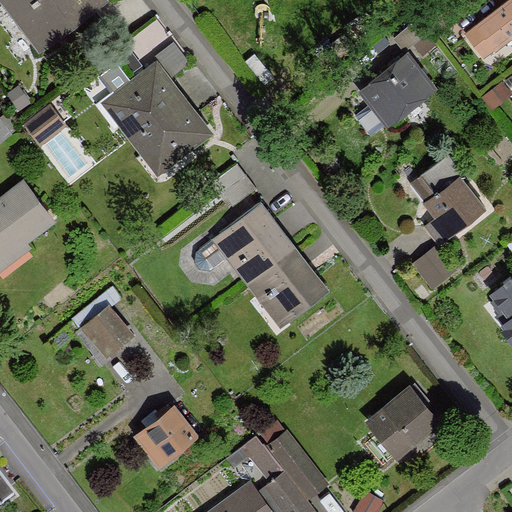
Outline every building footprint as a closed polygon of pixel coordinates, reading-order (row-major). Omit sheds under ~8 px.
[(0,0),(40,52),(108,0),(0,0)] [(511,0),(509,0),(467,32),(487,58),(511,37),(511,0)] [(394,37),(405,51),(429,32),(417,18),(394,37)] [(190,63),(175,41),(157,55),(172,76),(190,63)] [(412,54),(362,92),(389,127),(439,89),(412,54)] [(157,60),(102,102),(159,176),(214,134),(157,60)] [(511,95),(511,91),(503,80),(483,96),(494,110),(511,95)] [(67,127),(50,103),(23,123),(41,147),(67,127)] [(257,188),(238,163),(215,181),(233,206),(257,188)] [(488,209),(462,176),(437,195),(423,176),(411,184),(437,218),(427,226),(441,245),(488,209)] [(0,267),(26,247),(22,242),(52,219),(24,182),(0,200),(0,267)] [(263,201),(212,240),(192,253),(195,266),(204,271),(223,258),(281,330),(332,291),(263,201)] [(459,269),(441,245),(414,265),(432,289),(459,269)] [(511,278),(492,294),(496,299),(492,302),(500,313),(498,315),(505,324),(503,326),(511,337),(511,278)] [(109,306),(83,328),(108,357),(134,335),(109,306)] [(413,384),(367,420),(399,460),(444,424),(413,384)] [(173,408),(137,436),(159,465),(196,437),(173,408)] [(274,441),(291,425),(281,415),(265,431),(274,441)] [(309,499),(329,484),(288,431),(269,446),(309,499)] [(312,511),(314,511),(285,472),(267,487),(285,511),(312,511)] [(0,507),(15,496),(0,476),(0,507)] [(271,511),(251,484),(211,511),(271,511)] [(367,492),(354,511),(376,511),(383,501),(367,492)]
